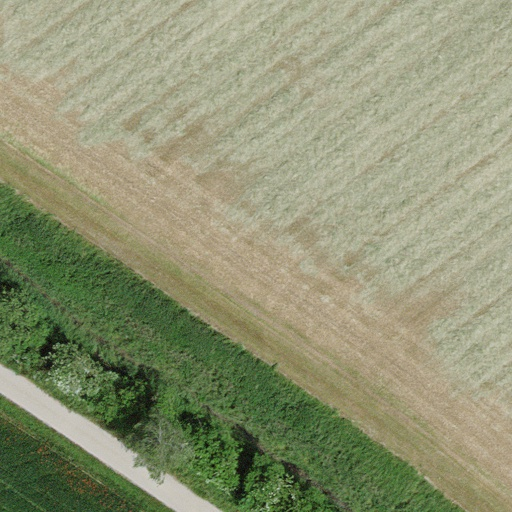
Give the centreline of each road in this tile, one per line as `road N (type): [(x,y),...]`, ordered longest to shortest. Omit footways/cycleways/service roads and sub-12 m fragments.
road 1 (track): [(0,166),(491,511)]
road 2 (track): [(198,511),(0,377)]
